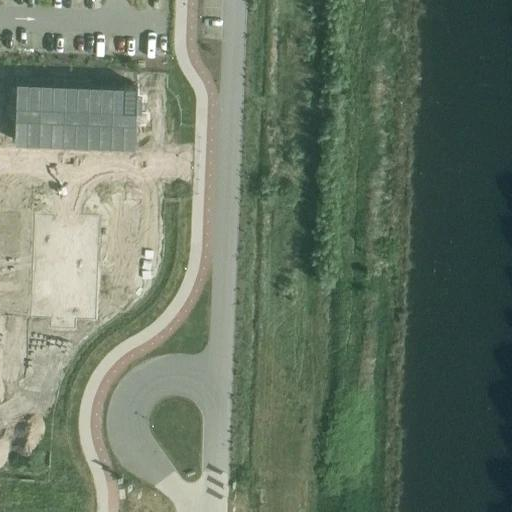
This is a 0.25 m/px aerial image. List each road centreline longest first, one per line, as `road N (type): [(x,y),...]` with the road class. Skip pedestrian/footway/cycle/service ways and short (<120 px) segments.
road 1 (residential): [(216,386),(237,0)]
road 2 (residential): [(216,386),(200,369),(157,367),(124,401),(131,452),(197,511)]
road 3 (residential): [(210,511),(216,386)]
